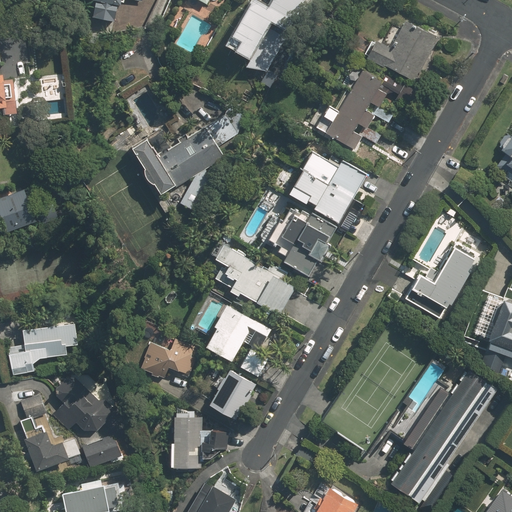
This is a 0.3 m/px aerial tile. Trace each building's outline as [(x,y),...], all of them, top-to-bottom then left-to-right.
[(95,0),(94,18),(117,20),(118,5),(122,5),(122,2),(124,2),(124,0),(95,0)] [(284,29),(301,0),(271,0),(268,6),(258,0),(254,0),(233,36),(241,41),(236,50),(249,58),(271,21),(284,29)] [(439,40),(405,22),(392,47),(376,38),(366,57),(416,83),(439,40)] [(371,102),(380,107),(391,89),(400,94),(397,100),(406,106),(417,90),(408,83),(403,90),(365,67),(327,132),(355,149),(363,135),(355,130),(358,124),(367,129),(377,113),(368,108),(371,102)] [(5,113),(18,113),(16,79),(4,79),(3,74),(0,74),(0,107),(5,107),(5,113)] [(214,178),(208,167),(225,156),(218,144),(238,132),(225,113),(205,126),(204,126),(203,125),(202,125),(201,125),(200,125),(199,125),(198,125),(197,125),(197,126),(196,126),(195,126),(194,127),(193,127),(193,128),(192,128),(192,129),(191,129),(191,130),(190,131),(190,132),(189,133),(189,134),(189,135),(189,136),(160,154),(149,136),(133,146),(147,169),(146,169),(146,170),(146,171),(146,172),(146,173),(146,174),(147,175),(147,176),(148,177),(148,178),(149,178),(149,179),(150,179),(150,180),(151,180),(152,180),(153,181),(154,181),(162,196),(196,174),(182,202),(197,211),(214,178)] [(499,147),(511,156),(511,158),(510,162),(503,156),(493,169),(511,182),(511,138),(508,135),(499,147)] [(289,194),(306,204),(308,200),(316,204),(314,208),(339,223),(367,175),(341,161),(338,166),(313,152),(289,194)] [(25,190),(0,200),(0,207),(8,227),(36,215),(25,190)] [(52,199),(41,204),(47,221),(58,217),(52,199)] [(281,220),(269,240),(280,246),(278,250),(286,255),(283,261),(309,277),(338,229),(308,211),(306,211),(305,210),(304,210),(303,209),(302,209),(301,209),(301,208),(300,208),(299,208),(298,208),(297,208),(296,208),(295,208),(294,208),(293,209),(292,209),(291,210),(290,210),(289,211),(288,211),(288,212),(287,213),(286,214),(285,215),(285,216),(285,217),(284,217),(284,218),(284,219),(281,220)] [(288,273),(270,262),(267,268),(246,255),(247,253),(226,241),(216,258),(224,263),(216,276),(233,286),(231,290),(239,295),(241,291),(280,314),(296,287),(284,280),(288,273)] [(425,274),(422,273),(414,288),(448,305),(467,267),(477,272),(482,262),(451,246),(438,271),(429,266),(425,274)] [(511,300),(504,298),(480,364),(500,372),(507,354),(511,355),(511,300)] [(267,337),(271,328),(227,304),(215,326),(217,327),(207,346),(232,360),(250,328),(267,337)] [(394,319),(324,419),(367,449),(437,349),(394,319)] [(35,363),(41,357),(68,352),(67,343),(79,342),(76,322),(24,329),(26,344),(9,346),(13,374),(36,371),(35,363)] [(153,338),(139,368),(163,379),(169,367),(188,377),(202,349),(153,326),(148,336),(153,338)] [(267,359),(251,350),(242,365),(258,374),(267,359)] [(437,380),(446,367),(433,358),(407,396),(412,399),(393,428),(405,436),(440,383),(437,380)] [(419,501),(498,384),(469,365),(452,391),(442,384),(405,439),(416,447),(392,483),(419,501)] [(256,383),(228,368),(210,401),(239,416),(256,383)] [(62,402),(52,413),(70,430),(78,421),(87,429),(99,430),(114,413),(105,406),(107,404),(71,372),(52,393),(62,402)] [(21,401),(28,417),(46,408),(38,392),(21,401)] [(211,446),(228,447),(228,431),(203,430),(203,415),(196,415),(196,411),(177,410),(175,466),(202,467),(202,461),(199,461),(199,445),(204,445),(204,450),(211,450),(211,446)] [(36,427),(32,416),(20,421),(27,437),(25,438),(39,470),(81,452),(75,438),(64,443),(63,440),(53,444),(44,423),(36,427)] [(116,432),(82,444),(88,463),(122,451),(116,432)] [(102,489),(101,483),(81,487),(82,492),(61,496),(64,511),(106,511),(106,509),(118,506),(115,487),(102,489)] [(200,487),(187,510),(187,511),(229,511),(237,499),(213,485),(209,492),(200,487)] [(332,486),(315,511),(352,511),(359,503),(332,486)] [(511,511),(511,493),(504,488),(488,511),(511,511)] [(390,511),(394,506),(380,499),(373,511),(390,511)]
